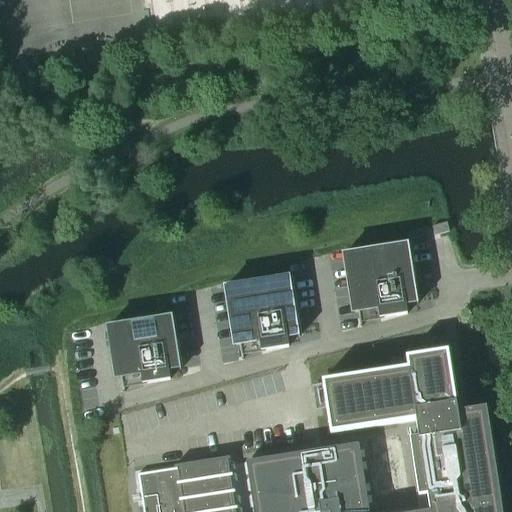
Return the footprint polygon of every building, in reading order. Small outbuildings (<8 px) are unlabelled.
[(432,227),(435,236),(449,232),(446,223),(432,227)] [(349,250),(347,250),(360,327),(361,327),(359,313),(379,310),(380,318),(379,318),(379,319),(407,315),(406,314),(405,314),(404,306),(416,304),(416,305),(417,305),(408,243),(406,243),(406,244),(349,253),(349,250)] [(243,360),(240,346),(261,343),(262,351),(260,351),(260,352),(288,348),(288,347),(286,347),(284,338),(297,336),(297,338),(299,338),(289,276),(288,276),(288,278),(231,287),(230,282),(229,283),(241,360),(243,360)] [(113,323),(111,323),(123,393),(124,393),(122,379),(142,376),(143,384),(142,384),(142,385),(170,381),(169,379),(168,380),(167,372),(179,370),(179,371),(181,371),(172,316),(170,316),(170,317),(113,326),(113,323)] [(144,511),(501,511),(485,408),(457,413),(446,352),(407,359),(408,368),(323,382),(331,434),(416,421),(419,439),(410,440),(419,496),(428,494),(430,511),(369,511),(359,445),(246,463),(253,511),(237,511),(229,458),(174,467),(175,471),(138,477),(144,511)]
